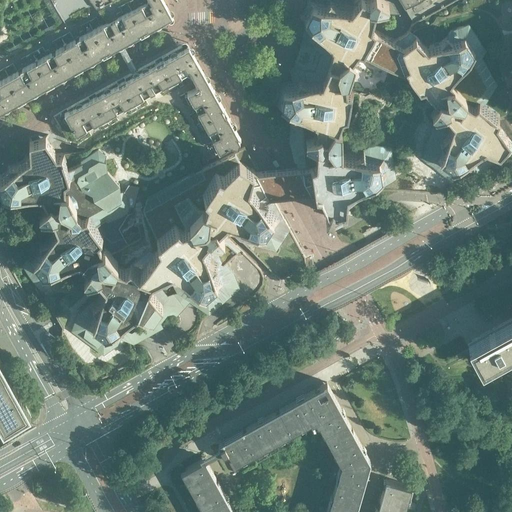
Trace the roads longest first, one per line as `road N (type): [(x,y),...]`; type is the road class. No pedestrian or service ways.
road 1 (tertiary): [(511,174),(78,413)]
road 2 (tertiary): [(92,436),(511,204)]
road 3 (tertiary): [(78,413),(0,277)]
road 4 (tertiary): [(0,311),(60,421)]
